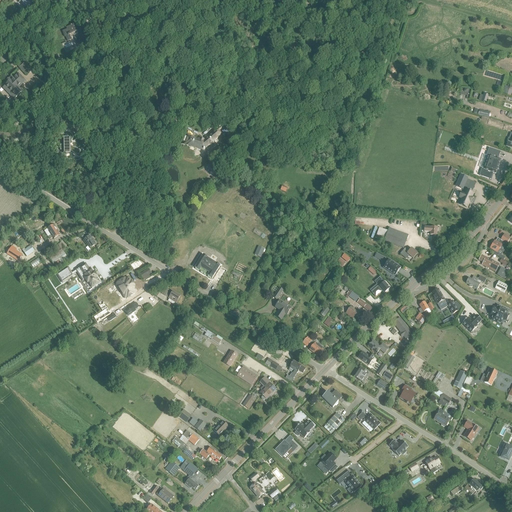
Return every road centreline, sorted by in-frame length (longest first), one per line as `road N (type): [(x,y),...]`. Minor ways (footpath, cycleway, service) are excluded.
road 1 (unclassified): [(324,370),(0,165)]
road 2 (residential): [(168,0),(39,124),(0,134)]
road 3 (tertiary): [(224,472),(324,370)]
road 4 (unclassified): [(511,491),(403,420)]
